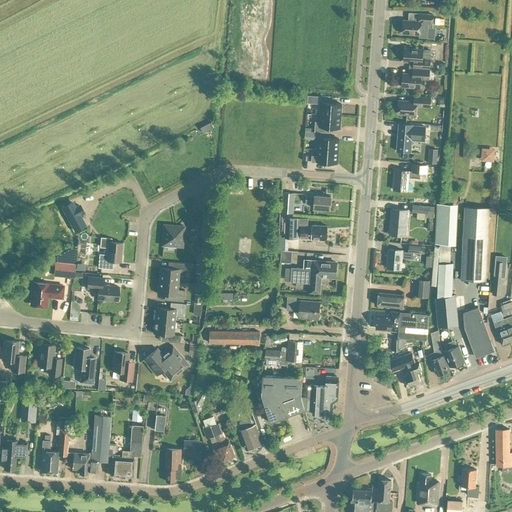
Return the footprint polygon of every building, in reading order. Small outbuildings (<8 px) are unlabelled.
[(304,1),(303,13),(325,15),(326,2),(319,2),(319,0),(301,0),(304,1)] [(325,15),(303,13),(302,26),(299,26),(299,32),(308,33),(317,34),(317,28),(324,28),(325,15)] [(409,13),(408,20),(403,20),(402,33),(420,34),(420,36),(425,36),(425,35),(426,35),(427,27),(432,27),(433,15),(409,13)] [(305,45),(304,58),(326,59),(327,46),(320,46),(320,40),(311,39),(302,38),(302,44),(305,45)] [(409,68),(429,69),(430,59),(422,58),(423,50),(405,48),(404,61),(410,62),(409,68)] [(326,59),(304,58),(303,71),(300,70),(299,76),(308,77),(317,78),(318,72),(325,72),(326,59)] [(409,68),(409,74),(403,73),(402,86),(420,88),(420,79),(429,80),(429,79),(433,80),(434,70),(429,69),(409,68)] [(318,103),(319,96),(308,95),(307,103),(318,103)] [(415,96),(414,101),(399,100),(398,113),(416,115),(416,106),(430,107),(431,97),(415,96)] [(321,102),(321,115),(340,116),(341,104),(321,102)] [(340,116),(321,115),(320,127),(340,128),(340,116)] [(214,127),(211,122),(200,127),(203,132),(214,127)] [(418,122),(417,127),(416,127),(415,139),(425,140),(425,138),(429,139),(430,129),(426,129),(426,127),(427,128),(427,123),(418,122)] [(398,132),(396,151),(411,152),(412,133),(398,132)] [(249,156),(251,136),(236,135),(234,155),(249,156)] [(270,135),(268,158),(279,159),(281,136),(270,135)] [(292,137),(281,136),(279,159),(290,160),(292,137)] [(319,139),(318,151),(338,152),(339,140),(319,139)] [(481,160),(495,160),(495,146),(482,146),(481,160)] [(318,151),(317,163),(337,165),(338,152),(318,151)] [(413,172),(409,171),(395,169),(393,189),(407,191),(409,178),(420,179),(421,172),(427,173),(428,166),(413,165),(413,172)] [(294,195),(294,193),(284,193),(282,212),(293,213),(294,195)] [(315,196),(306,195),(306,202),(314,203),(314,208),(330,210),(331,196),(315,195),(315,196)] [(80,204),(76,206),(72,200),(61,207),(74,232),(86,225),(80,215),(85,212),(80,204)] [(434,207),(413,205),(412,212),(425,213),(425,217),(433,217),(434,207)] [(464,206),(461,280),(486,281),(489,207),(464,206)] [(408,210),(392,209),(390,234),(406,236),(408,210)] [(188,217),(188,222),(187,231),(201,232),(202,218),(188,217)] [(308,225),(308,218),(286,217),(285,238),(298,238),(298,225),(308,225)] [(162,245),(182,246),(183,226),(163,225),(162,245)] [(311,235),(311,239),(327,240),(327,225),(312,225),(312,228),(301,228),(301,235),(311,235)] [(99,254),(98,267),(112,269),(113,261),(120,261),(122,242),(110,241),(111,238),(101,237),(100,246),(107,247),(106,255),(99,254)] [(425,247),(422,247),(409,245),(408,252),(403,252),(403,250),(388,248),(387,268),(401,269),(402,258),(413,258),(413,253),(424,254),(425,247)] [(292,261),(292,250),(282,249),(282,261),(292,261)] [(329,277),(329,276),(336,277),(337,263),(330,262),(330,261),(304,259),(303,268),(292,267),(291,282),(309,283),(308,292),(320,293),(321,277),(329,277)] [(75,260),(75,264),(74,271),(83,272),(81,271),(82,266),(84,266),(84,261),(75,260)] [(74,271),(75,264),(54,262),(53,275),(73,278),(74,271)] [(159,267),(158,280),(178,282),(178,274),(185,275),(186,263),(172,262),(172,268),(159,267)] [(451,296),(453,263),(439,263),(437,297),(435,297),(438,327),(458,326),(455,296),(451,296)] [(494,275),(493,285),(492,294),(502,295),(503,276),(494,275)] [(86,288),(98,289),(97,299),(117,300),(118,286),(101,285),(102,278),(87,276),(86,288)] [(429,296),(430,280),(418,279),(417,295),(429,296)] [(158,280),(156,293),(170,294),(170,300),(183,301),(184,290),(177,289),(178,282),(158,280)] [(30,304),(46,305),(47,297),(62,298),(64,286),(33,282),(30,304)] [(379,292),(378,305),(403,308),(404,295),(379,292)] [(287,296),(286,307),(286,309),(294,310),(293,317),(299,317),(299,319),(307,319),(307,318),(319,319),(321,301),(300,299),(300,300),(296,299),(296,297),(287,296)] [(169,308),(155,307),(154,320),(174,322),(175,314),(182,315),(183,303),(170,302),(169,308)] [(504,319),(511,341),(511,340),(511,303),(511,302),(499,306),(503,319),(504,319)] [(194,304),(193,314),(201,315),(202,304),(194,304)] [(478,307),(463,312),(464,327),(475,356),(494,349),(478,307)] [(427,340),(429,315),(391,311),(390,315),(377,314),(376,328),(382,328),(382,329),(399,331),(401,331),(400,337),(393,337),(392,350),(400,350),(400,347),(406,347),(407,338),(427,340)] [(147,319),(144,329),(151,331),(154,320),(147,319)] [(504,319),(503,319),(494,322),(497,330),(502,344),(511,341),(504,319)] [(174,322),(154,320),(153,333),(167,334),(166,341),(179,342),(180,335),(173,334),(174,322)] [(210,330),(210,343),(259,343),(259,331),(210,330)] [(434,353),(432,353),(429,354),(431,360),(430,360),(433,367),(435,367),(438,375),(450,370),(444,355),(443,355),(441,350),(442,350),(440,344),(439,341),(438,330),(431,332),(434,353)] [(274,337),(276,342),(288,339),(286,334),(274,337)] [(4,340),(2,360),(12,361),(11,370),(23,371),(25,356),(17,355),(19,341),(11,340),(11,341),(4,340)] [(462,365),(464,363),(464,361),(460,352),(461,351),(459,345),(456,346),(454,340),(444,344),(446,350),(445,350),(451,366),(456,364),(458,366),(460,366),(462,365)] [(279,359),(279,364),(287,364),(287,360),(301,361),(303,341),(289,341),(288,351),(266,350),(265,358),(279,359)] [(39,343),(37,365),(49,366),(48,374),(59,375),(61,359),(53,358),(54,345),(39,343)] [(188,364),(172,344),(161,354),(157,348),(143,359),(148,365),(147,365),(156,375),(161,370),(169,380),(188,364)] [(189,345),(188,354),(196,354),(197,345),(189,345)] [(95,357),(88,356),(89,348),(75,347),(73,367),(81,368),(80,383),(92,384),(95,357)] [(418,360),(415,362),(410,349),(403,351),(408,364),(404,365),(407,375),(404,376),(407,386),(421,381),(418,375),(422,374),(420,371),(422,370),(418,360)] [(133,361),(127,360),(128,352),(114,351),(112,371),(120,371),(119,379),(131,380),(133,361)] [(301,363),(300,376),(263,374),(262,394),(270,422),(304,409),(306,413),(313,414),(314,397),(301,396),(302,384),(302,377),(305,377),(306,363),(301,363)] [(302,384),(301,396),(314,397),(313,414),(331,415),(332,403),(337,399),(339,381),(338,381),(327,381),(326,386),(302,384)] [(194,395),(195,386),(190,386),(186,389),(185,394),(194,395)] [(200,406),(206,395),(200,392),(196,399),(191,401),(194,412),(201,410),(200,406)] [(34,421),(36,400),(25,399),(24,410),(29,410),(28,421),(34,421)] [(131,420),(140,421),(141,410),(132,409),(131,420)] [(252,411),(255,421),(263,418),(259,409),(252,411)] [(100,410),(100,415),(94,415),(91,453),(88,453),(73,452),(72,469),(79,469),(79,473),(87,474),(87,470),(97,471),(97,461),(107,462),(107,456),(108,442),(110,416),(110,411),(100,410)] [(155,414),(154,430),(163,430),(165,415),(155,414)] [(219,423),(216,424),(213,415),(203,419),(206,427),(204,428),(207,438),(215,435),(219,444),(213,446),(215,453),(217,452),(220,461),(235,455),(229,440),(225,442),(219,423)] [(55,428),(60,429),(68,430),(68,433),(77,434),(78,418),(57,416),(56,421),(55,421),(55,428)] [(240,421),(242,428),(239,430),(246,449),(262,443),(255,424),(253,425),(250,417),(240,421)] [(121,457),(114,456),(112,456),(110,475),(132,477),(134,456),(141,456),(143,426),(131,425),(130,451),(122,450),(121,457)] [(44,434),(44,440),(42,440),(40,470),(57,472),(58,455),(66,455),(68,433),(68,430),(60,429),(58,452),(49,451),(50,435),(44,434)] [(511,452),(510,452),(510,429),(496,429),(496,451),(497,465),(511,465),(511,452)] [(184,452),(198,453),(199,440),(184,439),(184,452)] [(26,443),(6,441),(6,447),(5,447),(4,469),(14,469),(15,456),(19,456),(21,457),(23,457),(25,456),(25,454),(26,443)] [(107,456),(112,456),(114,456),(114,451),(116,451),(117,443),(108,442),(107,456)] [(181,478),(181,464),(182,448),(166,448),(165,468),(167,468),(166,481),(175,481),(176,478),(181,478)] [(479,486),(475,485),(477,469),(463,468),(461,486),(468,486),(467,495),(478,496),(479,486)] [(417,503),(432,504),(437,504),(439,482),(431,481),(431,474),(421,473),(420,483),(419,483),(417,503)] [(379,479),(377,511),(389,511),(391,511),(393,501),(390,501),(391,480),(379,479)] [(372,511),(373,502),(371,501),(372,488),(362,487),(362,488),(356,488),(353,490),(353,495),(351,495),(351,501),(352,501),(350,511),(372,511)] [(447,500),(446,511),(461,511),(462,501),(447,500)]
